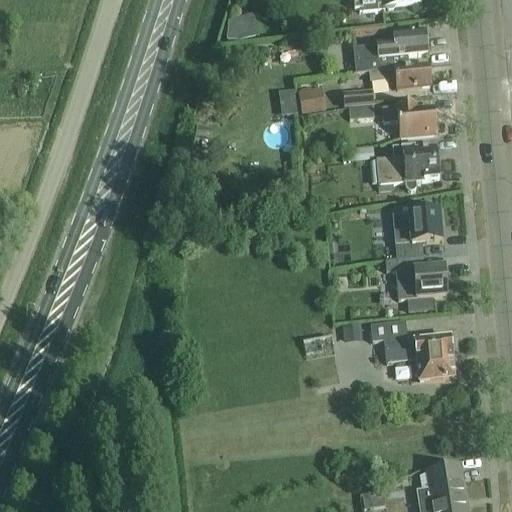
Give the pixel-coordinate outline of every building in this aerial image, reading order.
[(355,0),(356,6),(354,6),(354,13),(360,12),(360,15),(359,15),(359,16),(384,14),(384,12),(383,12),(383,10),(385,10),(388,13),(393,12),(395,9),(421,6),(420,0),(355,0)] [(226,44),(238,45),(257,39),(251,19),(227,26),(226,44)] [(365,38),(389,36),(389,27),(364,28),(365,38)] [(356,79),(368,76),(408,70),(407,61),(425,59),(423,36),(392,39),(393,47),(388,48),(361,51),(353,52),(356,79)] [(214,64),(207,86),(221,91),(229,68),(214,64)] [(408,71),(408,70),(368,76),(369,87),(394,83),(396,94),(429,91),(427,69),(408,71)] [(298,95),(301,119),(326,115),(322,91),(298,95)] [(295,94),(278,96),(281,120),(297,118),(295,94)] [(349,112),(373,109),(375,109),(373,95),(343,97),(344,112),(349,112)] [(373,109),(349,112),(350,125),(374,123),(373,109)] [(414,109),(381,112),(383,127),(399,125),(400,141),(434,138),(431,113),(414,115),(414,109)] [(392,151),(393,163),(376,165),(379,191),(404,188),(405,191),(405,193),(407,193),(409,194),(411,194),(412,194),(413,193),(414,191),(415,189),(415,186),(438,184),(435,152),(414,154),(414,149),(392,151)] [(351,165),(374,163),(373,151),(350,153),(351,165)] [(392,220),(390,220),(393,248),(394,263),(421,260),(420,247),(440,246),(438,216),(416,218),(415,207),(391,212),(392,220)] [(375,248),(387,248),(387,221),(375,221),(375,248)] [(421,260),(394,263),(395,276),(396,276),(398,305),(414,304),(444,302),(442,272),(422,273),(421,260)] [(395,276),(394,263),(386,264),(387,276),(395,276)] [(450,357),(454,354),(453,346),(449,344),(449,342),(413,345),(414,352),(407,353),(404,326),(370,330),(371,346),(383,345),(385,368),(415,365),(418,386),(453,382),(450,357)] [(343,343),(360,342),(359,330),(342,332),(343,343)] [(337,374),(368,377),(370,352),(339,350),(337,374)] [(422,496),(417,497),(418,511),(464,511),(459,471),(431,475),(420,481),(422,496)]
